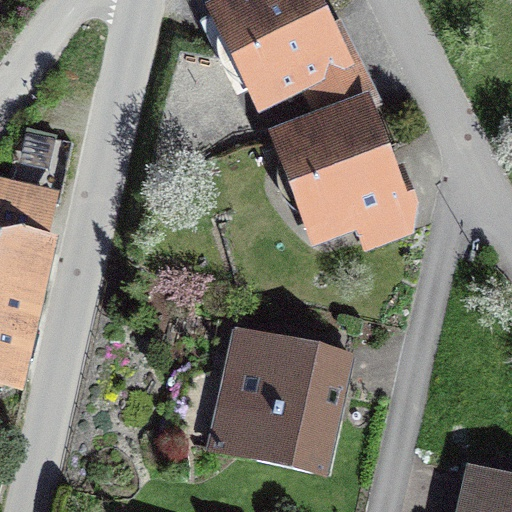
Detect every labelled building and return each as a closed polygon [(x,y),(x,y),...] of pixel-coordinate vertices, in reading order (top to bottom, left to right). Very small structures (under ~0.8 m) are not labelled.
[(343,62),(311,0),(242,0),(226,8),(261,78),(253,82),(265,107),(308,86),(305,81),(343,62)] [(400,200),(365,106),(289,135),(317,208),(309,211),(318,238),(363,221),(361,215),(400,200)] [(0,374),(7,376),(45,205),(0,195),(0,374)] [(324,476),(351,359),(237,334),(228,371),(243,374),(226,454),(324,476)] [(511,511),(511,481),(474,473),(465,511),(511,511)]
